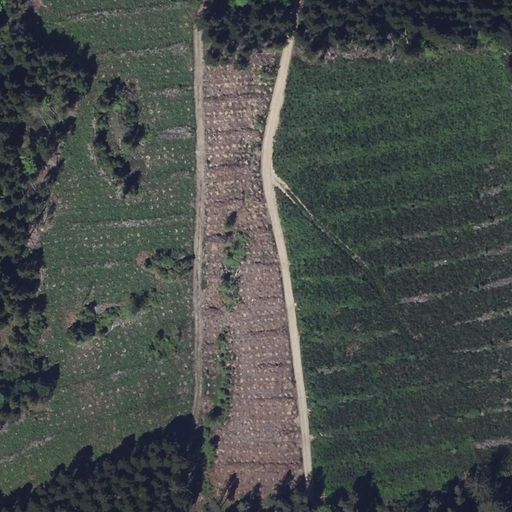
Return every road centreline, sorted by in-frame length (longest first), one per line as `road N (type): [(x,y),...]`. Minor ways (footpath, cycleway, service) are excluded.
road 1 (track): [(326,511),(278,185),(297,0)]
road 2 (track): [(205,0),(197,57),(212,171),(198,511)]
